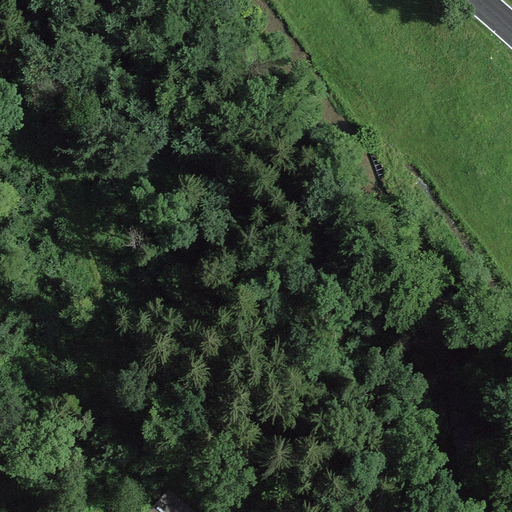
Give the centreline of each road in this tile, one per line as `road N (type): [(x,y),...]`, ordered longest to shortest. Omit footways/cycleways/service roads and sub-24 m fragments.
road 1 (track): [(0,474),(102,364),(100,293),(88,244),(0,80)]
road 2 (track): [(338,511),(102,364),(0,320)]
